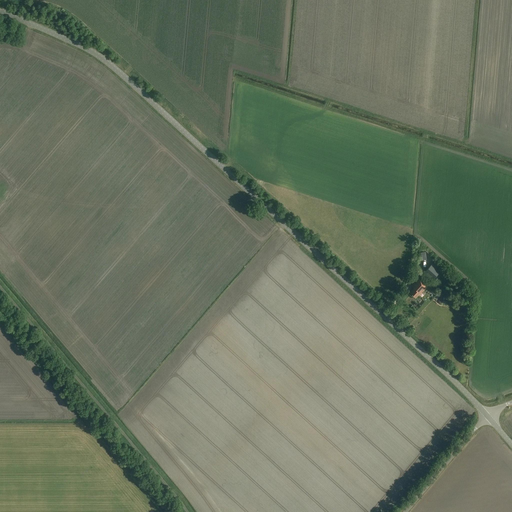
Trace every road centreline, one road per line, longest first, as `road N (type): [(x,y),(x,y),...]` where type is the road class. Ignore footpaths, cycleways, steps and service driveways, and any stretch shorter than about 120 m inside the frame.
road 1 (tertiary): [(487,415),(122,74),(82,46),(0,10)]
road 2 (unclassified): [(406,511),(487,415)]
